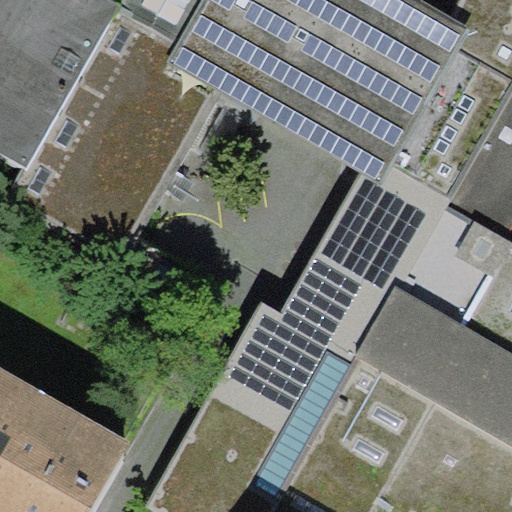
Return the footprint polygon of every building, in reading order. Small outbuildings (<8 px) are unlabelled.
[(0,0),(0,164),(20,175),(111,16),(82,0),(0,0)] [(259,314),(146,511),(270,511),(353,368),(440,217),(511,90),(511,0),(119,0),(119,2),(111,16),(20,175),(3,204),(116,268),(220,85),(284,122),(366,168),(277,324),(259,314)] [(115,0),(82,0),(111,16),(119,2),(115,0)] [(511,90),(440,217),(511,257),(511,90)] [(511,257),(440,217),(353,368),(511,458),(511,257)] [(511,511),(511,458),(353,368),(270,511),(511,511)] [(89,511),(116,466),(0,398),(0,511),(89,511)]
